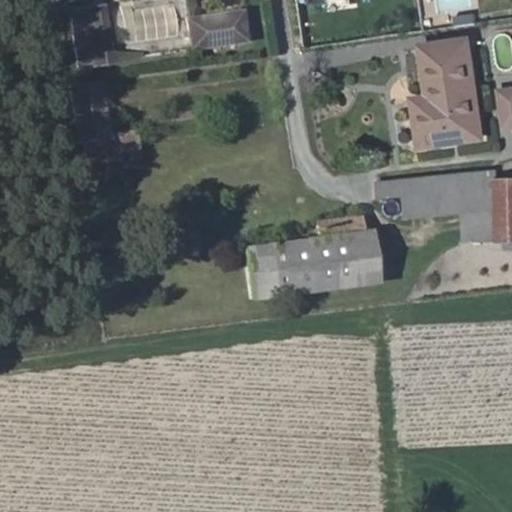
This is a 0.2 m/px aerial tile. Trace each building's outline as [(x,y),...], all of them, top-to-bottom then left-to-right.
[(141,52),(112,53),(104,5),(67,10),(76,68),(142,57),(141,52)] [(187,20),(191,49),(245,41),(242,13),(187,20)] [(424,147),(484,138),(469,43),(425,49),(434,115),(420,117),(424,147)] [(106,79),(72,84),(84,169),(114,165),(115,170),(148,164),(142,126),(114,131),(106,79)] [(511,94),(503,96),(504,106),(511,105),(511,94)] [(420,117),(434,115),(432,100),(417,102),(420,117)] [(498,182),(497,172),(378,188),(380,203),(402,200),(404,220),(462,212),(465,243),(500,242),(498,182)] [(511,241),(511,181),(498,182),(500,242),(511,241)] [(317,240),(360,234),(358,215),(315,221),(317,240)] [(317,240),(244,250),(251,299),(375,282),(368,233),(360,234),(317,240)]
